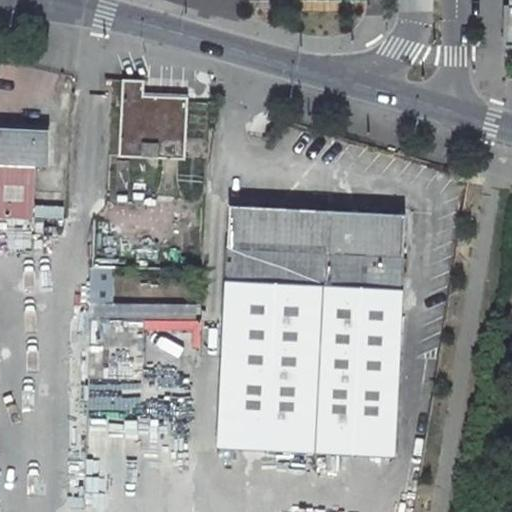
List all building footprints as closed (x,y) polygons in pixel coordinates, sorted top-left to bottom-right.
[(360,0),(259,0),(260,0),(301,2),(301,0),(315,0),(316,10),(349,9),(360,0)] [(144,81),(122,80),(119,158),(184,161),(187,99),(144,97),(144,81)] [(0,218),(32,219),(34,168),(46,168),(48,124),(0,122),(0,218)] [(65,218),(66,205),(43,203),(42,216),(65,218)] [(396,458),(407,219),(233,211),(219,452),(396,458)] [(201,334),(201,302),(113,300),(114,266),(94,265),(93,312),(78,312),(77,349),(92,349),(91,374),(141,375),(142,364),(122,364),(122,339),(145,339),(146,333),(201,334)]
